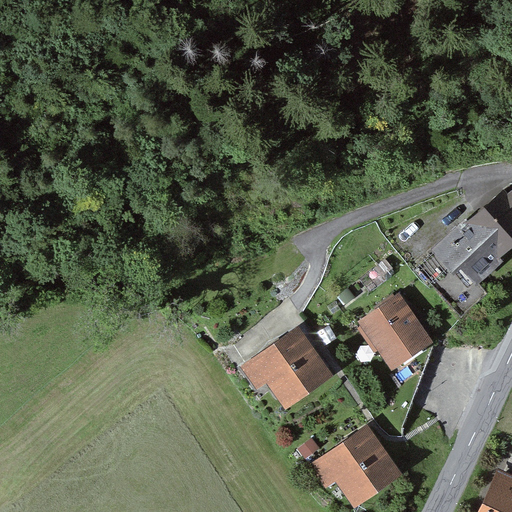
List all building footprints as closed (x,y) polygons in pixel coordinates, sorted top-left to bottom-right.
[(511,202),(502,191),(426,258),(458,294),(511,246),(511,202)] [(392,298),(352,322),(382,373),(422,349),(392,298)] [(290,330),(234,368),(250,392),(257,387),(273,411),(322,378),(290,330)] [(403,386),(422,369),(413,358),(394,375),(403,386)] [(357,428),(304,467),(320,489),(325,485),(342,508),(390,474),(357,428)] [(492,472),(475,511),(511,511),(511,456),(503,476),(492,472)]
